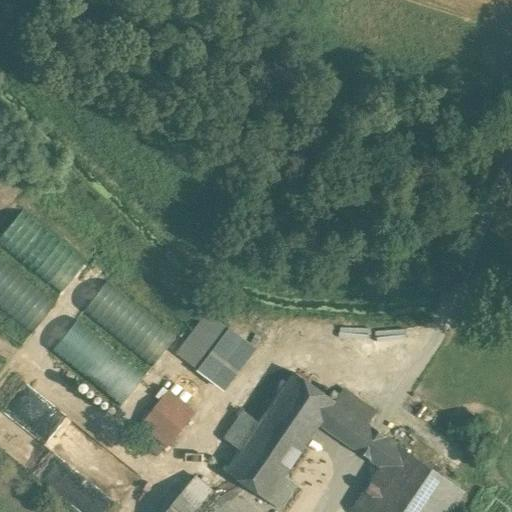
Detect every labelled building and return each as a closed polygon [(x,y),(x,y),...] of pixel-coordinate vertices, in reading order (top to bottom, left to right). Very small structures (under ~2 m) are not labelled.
[(0,189),(30,228),(44,217),(8,171),(0,176),(0,189)] [(0,307),(33,334),(56,305),(0,260),(0,307)] [(230,330),(209,313),(176,352),(198,370),(230,330)] [(53,354),(110,399),(141,361),(85,315),(53,354)] [(227,471),(226,472),(268,500),(284,476),(308,442),(320,424),(336,401),(294,373),(279,395),(227,471)] [(264,384),(211,460),(227,471),(279,395),(264,384)] [(0,445),(21,462),(39,440),(103,491),(109,484),(93,471),(109,451),(29,387),(0,422),(0,445)] [(195,412),(168,389),(139,425),(166,447),(195,412)] [(344,389),(336,401),(374,427),(382,415),(344,389)] [(374,427),(336,401),(320,424),(359,449),(374,427)] [(379,431),(374,427),(359,449),(365,453),(383,465),(355,506),(363,511),(452,511),(467,491),(379,431)] [(145,433),(139,440),(157,455),(163,448),(145,433)] [(330,457),(308,442),(284,476),(298,486),(306,493),(325,488),(335,473),(330,457)] [(284,476),(268,500),(282,510),(298,486),(284,476)] [(235,511),(194,477),(163,511),(235,511)]
